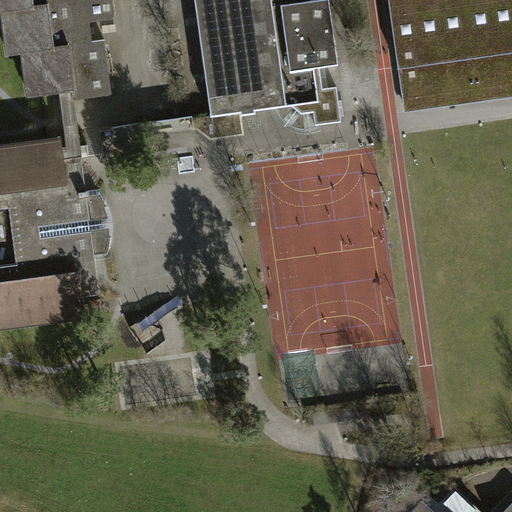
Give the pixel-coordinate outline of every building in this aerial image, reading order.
[(0,328),(85,317),(82,296),(100,294),(79,136),(74,100),(112,95),(105,40),(92,42),(90,21),(111,18),(116,17),(113,0),(0,0),(0,11),(2,11),(8,54),(22,53),(29,95),(42,94),(42,95),(60,93),(66,138),(0,146),(0,328)] [(195,0),(212,115),(311,103),(315,134),(342,130),(338,94),(323,96),(320,73),(339,71),(330,0),(195,0)] [(511,0),(389,0),(405,112),(511,96),(511,0)] [(407,400),(308,413),(310,427),(409,413),(407,400)] [(435,511),(422,500),(410,511),(435,511)] [(511,511),(511,503),(503,511),(511,511)]
